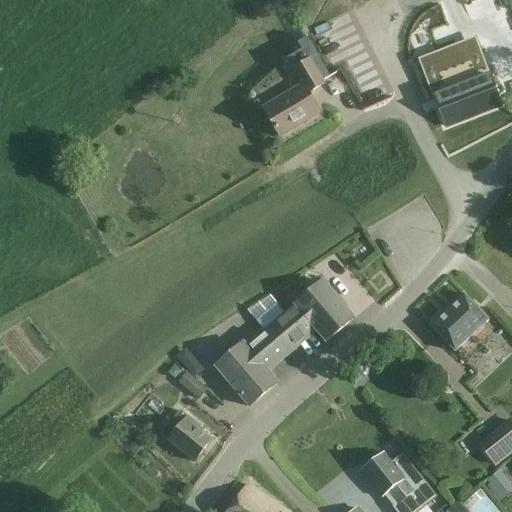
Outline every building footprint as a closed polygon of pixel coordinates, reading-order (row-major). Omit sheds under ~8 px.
[(434,98),(445,127),(502,106),(490,76),(480,50),(475,52),(471,42),(463,45),(467,55),(425,71),(435,97),(434,98)] [(263,110),(279,138),(320,113),(309,94),(326,85),(311,59),(291,70),(300,87),(263,110)] [(357,312),(373,297),(341,264),(332,273),(337,279),(331,285),(357,312)] [(265,332),(281,351),(311,325),(326,343),(353,320),(323,283),(285,315),(270,297),(247,312),(265,332)] [(455,353),(488,322),(464,295),(430,327),(455,353)] [(216,368),(250,407),(277,384),(262,366),(281,351),(265,332),(246,348),(244,345),(216,368)] [(464,363),(451,382),(460,388),(473,370),(464,363)] [(178,383),(199,400),(207,390),(186,373),(178,383)] [(168,442),(195,463),(212,441),(197,430),(199,427),(180,412),(161,436),(169,442),(168,442)] [(511,454),(511,421),(510,419),(479,443),(497,466),(511,454)] [(387,493),(397,505),(393,508),(396,511),(417,511),(436,497),(403,455),(391,464),(384,454),(360,472),(380,498),(387,493)] [(511,484),(499,470),(486,482),(502,499),(511,490),(511,484)] [(283,511),(248,487),(230,511),(283,511)] [(469,511),(498,511),(482,489),(463,503),(469,511)]
